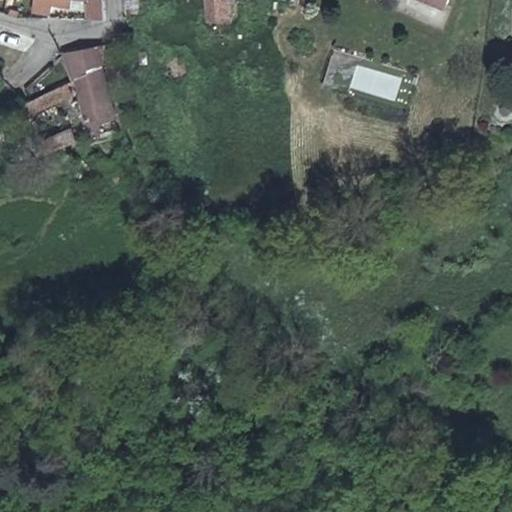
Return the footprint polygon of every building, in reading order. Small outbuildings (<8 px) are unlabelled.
[(52,0),(37,0),(36,12),(52,14),(54,4),(52,4),(52,0)] [(90,0),(92,19),(104,19),(103,0),(90,0)] [(140,0),(129,0),(130,8),(141,8),(140,0)] [(209,0),(211,19),(231,18),(230,0),(209,0)] [(65,52),(78,81),(105,67),(102,46),(65,52)] [(393,102),(401,69),(335,53),(329,80),(348,84),(346,91),(393,102)] [(105,67),(78,81),(91,122),(119,115),(105,67)] [(72,128),(44,139),(49,154),(77,141),(72,128)]
